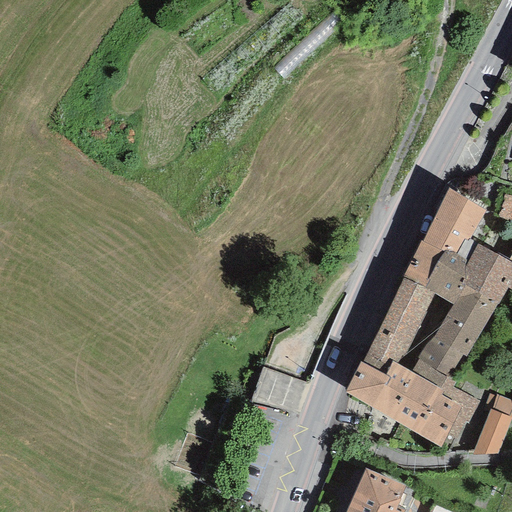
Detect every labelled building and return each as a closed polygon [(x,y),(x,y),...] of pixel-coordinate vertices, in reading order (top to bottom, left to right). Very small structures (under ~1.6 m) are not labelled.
[(485,210),(448,190),(421,240),(443,251),(446,248),(456,254),(463,240),(468,242),(485,210)] [(443,251),(421,240),(402,276),(425,288),(429,280),(428,280),(443,251)] [(511,262),(477,244),(467,261),(464,268),(464,286),(497,304),(498,305),(507,288),(511,290),(511,262)] [(464,268),(467,261),(446,248),(443,251),(428,280),(429,280),(425,288),(434,293),(453,303),(464,286),(464,268)] [(425,288),(402,276),(361,362),(385,375),(392,361),(401,366),(434,293),(425,288)] [(465,357),(497,304),(464,286),(453,303),(433,336),(463,355),(465,357)] [(433,336),(416,359),(417,361),(447,377),(463,355),(433,336)] [(385,375),(361,362),(360,362),(343,393),(441,447),(447,435),(454,439),(463,422),(467,424),(480,401),(453,387),(456,382),(447,377),(417,361),(411,372),(401,366),(392,361),(385,375)] [(511,400),(496,393),(472,455),(496,455),(510,417),(511,418),(511,400)] [(405,486),(365,468),(344,511),(398,511),(394,510),(405,486)]
